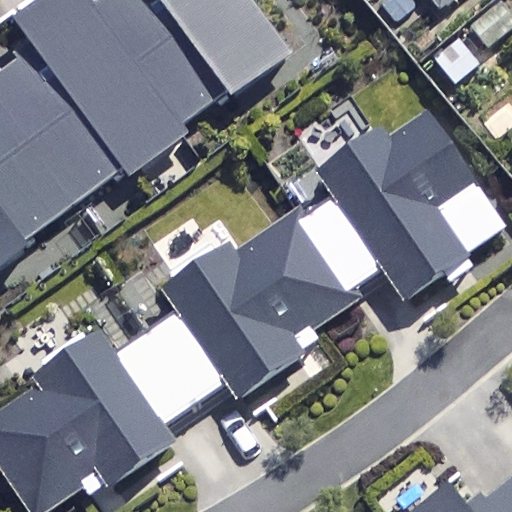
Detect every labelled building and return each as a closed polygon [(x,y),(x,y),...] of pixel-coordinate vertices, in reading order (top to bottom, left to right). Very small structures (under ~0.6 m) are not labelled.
[(0,274),(284,60),(238,0),(105,0),(86,15),(74,0),(45,0),(4,31),(25,59),(0,77),(0,274)] [(448,0),(425,0),(435,11),(448,0)] [(406,108),(311,178),(404,304),(498,234),(406,108)] [(229,380),(244,401),(357,318),(341,297),(372,274),(318,200),(286,223),(246,167),(133,250),(179,313),(229,380)] [(229,380),(179,313),(109,364),(90,339),(0,404),(0,478),(24,511),(53,511),(81,491),(90,503),(166,447),(156,434),(218,388),(229,380)] [(511,511),(511,479),(470,511),(455,511),(441,493),(417,511),(511,511)]
